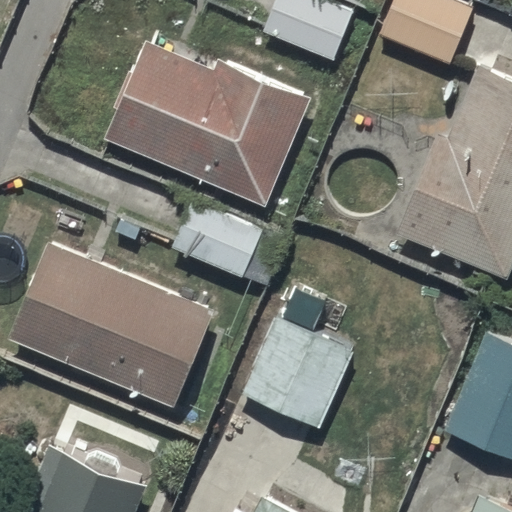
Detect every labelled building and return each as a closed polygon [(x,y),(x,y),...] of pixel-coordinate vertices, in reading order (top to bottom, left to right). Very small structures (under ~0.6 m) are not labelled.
[(272,0),(267,17),(335,45),(353,0),(272,0)] [(389,0),(383,17),(451,46),(470,0),(389,0)] [(148,24),(106,120),(267,188),(313,80),(222,41),(217,53),(148,24)] [(439,117),(401,214),(507,260),(511,249),(511,58),(483,46),(450,122),(439,117)] [(194,184),(175,231),(243,260),(262,215),(194,184)] [(12,319),(175,385),(214,288),(52,222),(12,319)] [(278,301),(243,376),(321,411),(355,335),(278,301)] [(511,323),(490,314),(448,414),(511,440),(511,323)] [(14,511),(131,511),(150,469),(51,427),(14,511)] [(511,511),(511,487),(479,475),(464,511),(511,511)] [(330,511),(266,477),(246,511),(330,511)]
